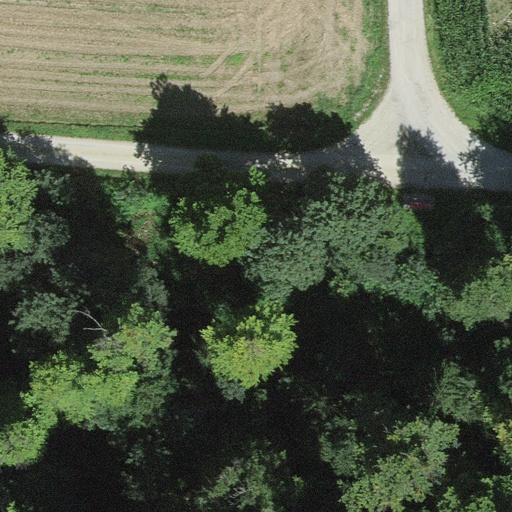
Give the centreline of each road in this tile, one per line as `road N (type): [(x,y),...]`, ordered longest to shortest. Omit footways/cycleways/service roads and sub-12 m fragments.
road 1 (track): [(0,136),(511,172)]
road 2 (track): [(404,0),(416,160)]
